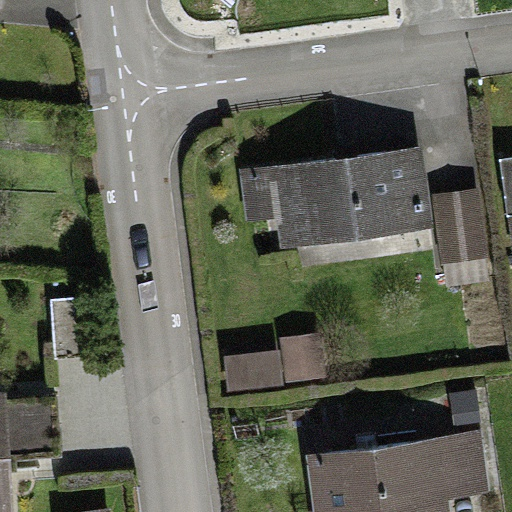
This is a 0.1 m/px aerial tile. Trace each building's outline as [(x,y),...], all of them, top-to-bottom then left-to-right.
[(424,144),(240,164),(246,216),(276,213),(280,245),(433,229),(424,144)] [(511,157),(502,158),(510,217),(511,217),(511,157)] [(447,261),(487,258),(478,190),(435,196),(443,262),(447,261)] [(490,280),(487,258),(447,261),(449,284),(490,280)] [(51,299),(54,358),(87,356),(84,297),(51,299)] [(318,334),(281,337),(282,349),(285,383),(322,380),(318,334)] [(282,349),(226,355),(230,389),(285,383),(282,349)] [(451,392),(453,420),(477,418),(476,391),(451,392)] [(479,435),(304,453),(310,511),(440,511),(438,492),(484,487),(479,435)]
